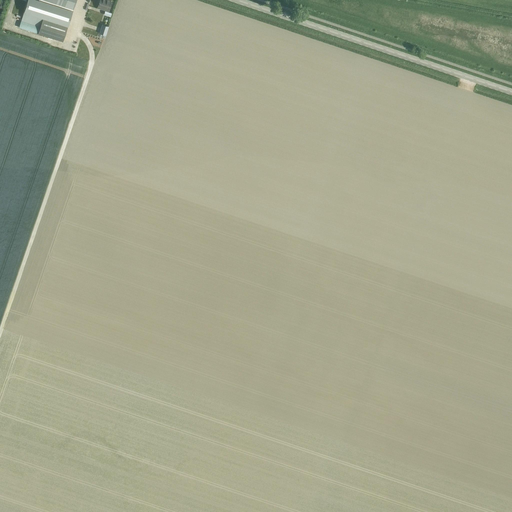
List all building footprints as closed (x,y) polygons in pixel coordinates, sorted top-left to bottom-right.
[(36,0),(27,0),(24,13),(68,27),(73,11),(36,0)] [(39,0),(40,0),(73,11),(76,0),(39,0)] [(100,0),(99,6),(104,8),(104,10),(108,10),(111,1),(107,0),(100,0)] [(24,14),(20,27),(38,33),(42,20),(24,14)] [(43,20),(39,33),(62,41),(66,27),(43,20)] [(105,23),(102,32),(108,34),(111,25),(105,23)]
